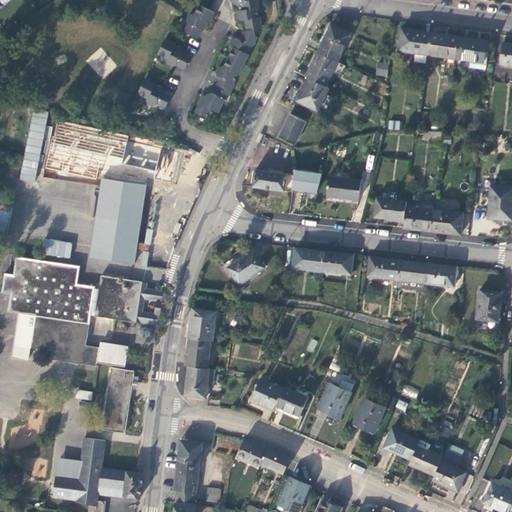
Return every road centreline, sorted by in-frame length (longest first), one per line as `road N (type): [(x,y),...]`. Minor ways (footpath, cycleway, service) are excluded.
road 1 (unclassified): [(511,257),(207,219)]
road 2 (unclassified): [(424,511),(259,430),(163,411)]
road 3 (tertiary): [(163,411),(176,311),(207,219)]
road 4 (residential): [(241,149),(192,133),(179,118),(220,18)]
road 5 (tertiary): [(241,149),(314,0)]
road 6 (residential): [(511,23),(357,0)]
